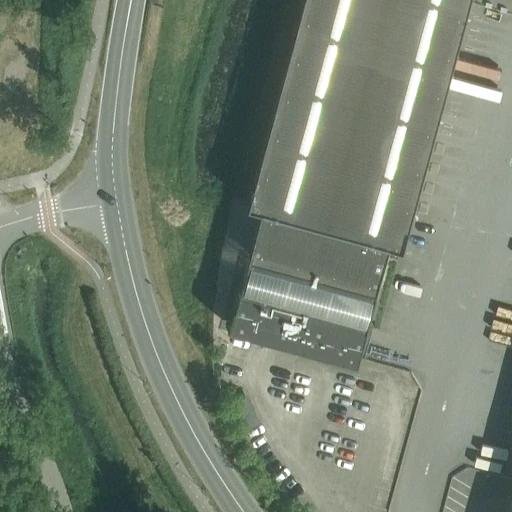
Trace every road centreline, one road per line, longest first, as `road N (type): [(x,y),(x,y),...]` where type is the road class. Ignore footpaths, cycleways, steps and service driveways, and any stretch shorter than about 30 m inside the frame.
road 1 (secondary): [(115,201),(165,378),(242,511)]
road 2 (secondary): [(130,0),(114,126),(115,201)]
road 3 (tertiary): [(57,511),(0,342)]
